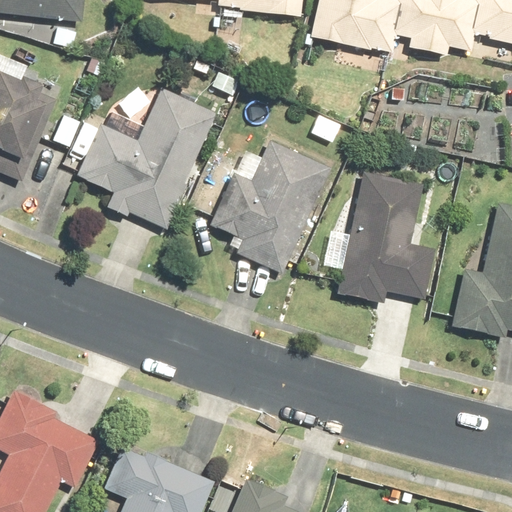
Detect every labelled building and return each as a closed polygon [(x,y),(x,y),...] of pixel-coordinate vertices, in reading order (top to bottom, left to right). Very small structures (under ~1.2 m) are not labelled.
[(0,0),(0,14),(81,24),(83,0),(0,0)] [(183,0),(204,2),(203,0),(216,0),(216,7),(237,9),(236,13),(301,19),(302,0),(183,0)] [(317,0),(309,40),(370,53),(370,50),(391,54),(395,38),(408,41),(406,51),(446,60),(448,49),(470,54),(474,36),(487,39),(486,42),(511,47),(511,0),(473,0),(473,2),(465,0),(395,0),(395,1),(389,0),(317,0)] [(0,175),(21,184),(56,103),(37,94),(39,89),(2,73),(0,77),(0,76),(0,175)] [(127,215),(165,231),(217,115),(160,90),(137,142),(98,125),(74,177),(113,194),(106,212),(125,220),(127,215)] [(281,275),(329,170),(268,142),(249,183),(231,175),(207,227),(241,242),(235,255),(281,275)] [(421,186),(361,173),(336,295),(382,304),(384,293),(423,301),(433,252),(408,247),(421,186)] [(482,273),(461,270),(450,329),(504,339),(506,332),(511,332),(511,209),(494,206),(482,273)] [(0,472),(0,511),(43,511),(60,480),(76,488),(100,440),(54,417),(57,411),(17,391),(16,393),(13,392),(0,417),(0,450),(9,454),(0,472)] [(119,511),(199,511),(212,482),(162,461),(163,459),(145,452),(144,456),(119,446),(101,490),(125,499),(119,511)] [(297,511),(283,506),(287,496),(248,480),(248,481),(245,481),(232,511),(297,511)]
